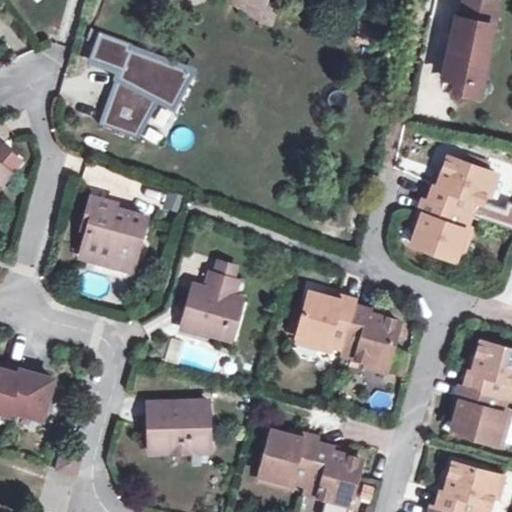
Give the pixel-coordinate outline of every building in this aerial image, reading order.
[(272,23),(276,8),(267,4),(268,0),(230,0),(231,0),(259,19),(272,23)] [(268,0),(267,4),(276,8),(279,0),(268,0)] [(509,0),(462,0),(459,17),(454,16),(441,75),(454,78),(452,89),(489,97),(504,28),(509,0)] [(89,56),(118,73),(98,126),(136,134),(157,97),(173,106),(193,69),(130,45),(132,41),(99,28),(89,56)] [(449,157),(443,173),(439,185),(433,182),(427,199),(464,212),(470,214),(474,204),(478,205),(483,190),(488,192),(494,172),(449,157)] [(0,162),(0,183),(10,171),(0,162)] [(437,171),(433,182),(439,185),(443,173),(437,171)] [(80,254),(113,264),(115,256),(133,262),(149,215),(125,208),(124,212),(112,208),(114,204),(114,201),(91,194),(82,226),(89,228),(80,254)] [(461,259),(468,238),(463,236),(467,224),(461,222),(464,212),(427,199),(421,197),(415,213),(422,215),(417,229),(413,242),(461,259)] [(125,208),(114,204),(112,208),(124,212),(125,208)] [(474,204),(470,214),(478,217),(482,206),(478,205),(474,204)] [(461,222),(467,224),(470,214),(464,212),(461,222)] [(422,215),(415,213),(411,227),(417,229),(422,215)] [(463,236),(468,238),(472,226),(467,224),(463,236)] [(115,256),(113,264),(131,269),(133,262),(115,256)] [(218,260),(215,273),(231,277),(234,264),(218,260)] [(198,327),(225,334),(237,294),(232,293),(236,279),(231,277),(215,273),(210,271),(205,286),(193,283),(180,326),(197,331),(198,327)] [(326,290),(323,298),(338,302),(340,294),(326,290)] [(316,341),(331,345),(332,338),(345,342),(355,304),(356,299),(340,294),(338,302),(323,298),(308,293),(294,342),(314,347),(316,341)] [(243,296),(237,294),(225,334),(231,336),(243,296)] [(369,308),(355,304),(345,342),(343,349),(352,351),(351,355),(364,359),(362,365),(382,371),(396,323),(384,320),(367,315),(369,308)] [(386,313),(369,308),(367,315),(384,320),(386,313)] [(332,338),(331,345),(343,349),(345,342),(332,338)] [(511,348),(482,340),(478,355),(474,369),(468,367),(463,384),(503,395),(508,397),(511,386),(511,348)] [(329,352),(331,345),(316,341),(314,347),(329,352)] [(349,361),(351,355),(352,351),(343,349),(340,359),(349,361)] [(472,353),(468,367),(474,369),(478,355),(472,353)] [(54,379),(47,377),(34,374),(35,369),(23,366),(21,370),(8,366),(7,372),(0,369),(0,412),(9,415),(10,409),(43,419),(54,379)] [(48,372),(35,369),(34,374),(47,377),(48,372)] [(459,399),(456,414),(452,429),(502,442),(508,422),(502,420),(505,408),(500,406),(503,395),(463,384),(458,383),(454,398),(459,399)] [(500,406),(505,408),(508,397),(503,395),(500,406)] [(150,399),(152,450),(212,448),(211,397),(150,399)] [(459,399),(454,398),(450,412),(456,414),(459,399)] [(502,420),(508,422),(511,410),(505,408),(502,420)] [(301,439),(302,432),(288,428),(287,435),(301,439)] [(307,480),(317,443),(318,437),(302,432),(301,439),(287,435),(272,431),(258,479),(278,485),(280,479),(293,483),(295,477),(307,480)] [(314,489),(313,494),(327,498),(325,503),(346,509),(360,460),(347,457),(330,453),(332,447),(317,443),(307,480),(306,486),(314,489)] [(330,453),(347,457),(348,451),(332,447),(330,453)] [(59,466),(78,471),(83,453),(65,448),(59,466)] [(455,463),(451,480),(448,493),(441,491),(437,506),(457,511),(482,511),(483,508),(489,509),(492,495),(497,496),(502,476),(455,463)] [(295,477),(293,483),(306,486),(307,480),(295,477)] [(292,489),(293,483),(280,479),(278,485),(292,489)] [(444,479),(441,491),(448,493),(451,480),(444,479)] [(314,489),(306,486),(303,497),(312,500),(313,494),(314,489)]
